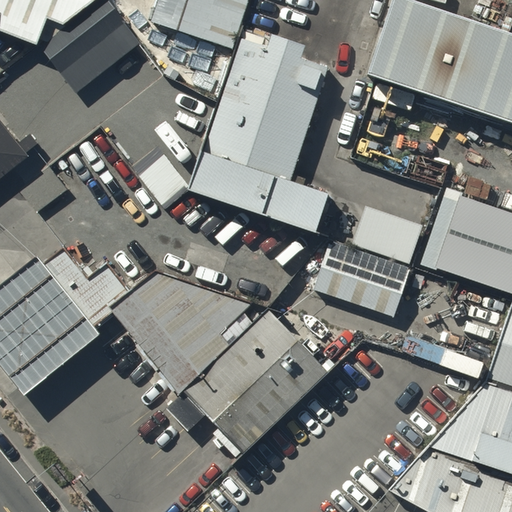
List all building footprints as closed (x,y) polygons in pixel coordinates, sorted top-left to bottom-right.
[(0,0),(0,24),(36,38),(47,13),(62,19),(86,0),(0,0)] [(228,45),(242,0),(152,0),(147,18),(228,45)] [(511,24),(440,0),(379,0),(358,62),(511,114),(511,24)] [(324,60),(241,31),(189,178),(314,223),(326,190),(283,175),(324,60)] [(0,172),(28,151),(0,115),(0,172)] [(511,264),(511,217),(454,197),(430,260),(504,287),(511,264)] [(350,245),(409,265),(422,222),(363,203),(350,245)] [(350,245),(328,238),(312,285),(393,312),(409,265),(350,245)] [(0,278),(0,356),(25,387),(118,314),(109,303),(127,288),(105,260),(87,275),(63,244),(44,259),(36,249),(0,278)] [(118,314),(181,388),(249,319),(243,311),(250,301),(154,266),(127,288),(109,303),(118,314)] [(511,306),(509,305),(479,389),(511,400),(511,306)] [(328,369),(268,306),(249,319),(181,388),(246,447),(328,369)] [(511,400),(479,389),(452,461),(511,482),(511,400)] [(416,511),(511,511),(511,482),(452,461),(427,453),(387,496),(416,511)]
